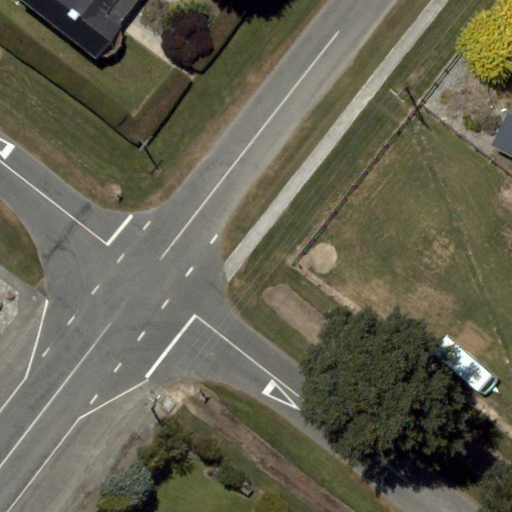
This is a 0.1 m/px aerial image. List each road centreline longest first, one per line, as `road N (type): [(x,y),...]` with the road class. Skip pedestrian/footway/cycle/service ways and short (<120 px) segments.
road 1 (residential): [(446,511),(145,276)]
road 2 (residential): [(145,276),(364,0)]
road 3 (residential): [(0,465),(145,276)]
road 4 (residential): [(0,161),(145,276)]
